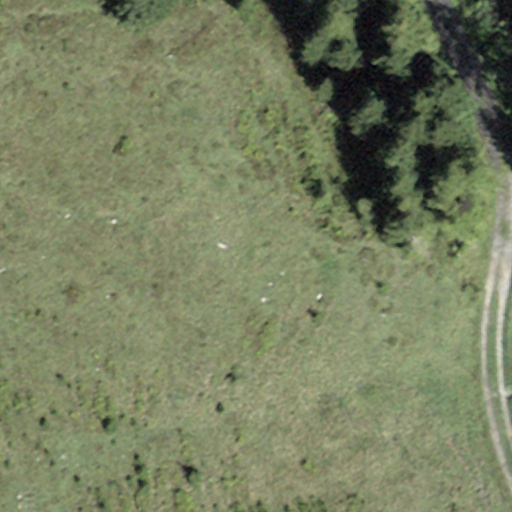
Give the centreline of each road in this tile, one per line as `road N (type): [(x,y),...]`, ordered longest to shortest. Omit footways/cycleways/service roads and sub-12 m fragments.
road 1 (track): [(494,301),(506,174),(491,113),(438,0)]
road 2 (track): [(511,476),(489,356),(494,301)]
